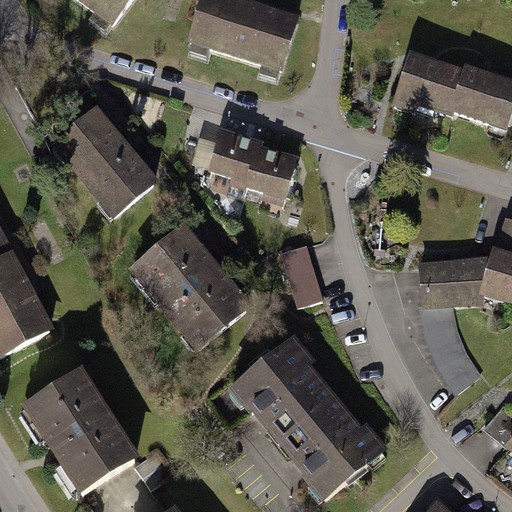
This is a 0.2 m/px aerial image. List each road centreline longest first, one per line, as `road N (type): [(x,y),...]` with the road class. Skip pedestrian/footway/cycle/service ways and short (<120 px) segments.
road 1 (residential): [(448,465),(376,339),(345,249),(323,134)]
road 2 (residential): [(323,134),(9,37)]
road 3 (unknown): [(78,58),(84,77),(223,262),(217,276)]
road 4 (residential): [(511,190),(323,134)]
road 5 (residential): [(323,134),(338,0)]
